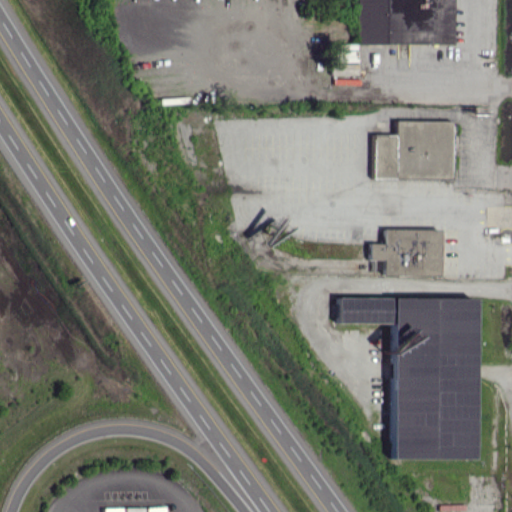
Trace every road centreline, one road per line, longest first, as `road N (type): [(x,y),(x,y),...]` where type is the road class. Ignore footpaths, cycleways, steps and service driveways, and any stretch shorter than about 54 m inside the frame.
road 1 (motorway): [(336,511),(118,201),(0,16)]
road 2 (motorway): [(0,122),(269,511)]
road 3 (motorway): [(9,511),(28,472),(48,453),(96,429),(125,427),(184,446),(245,511)]
